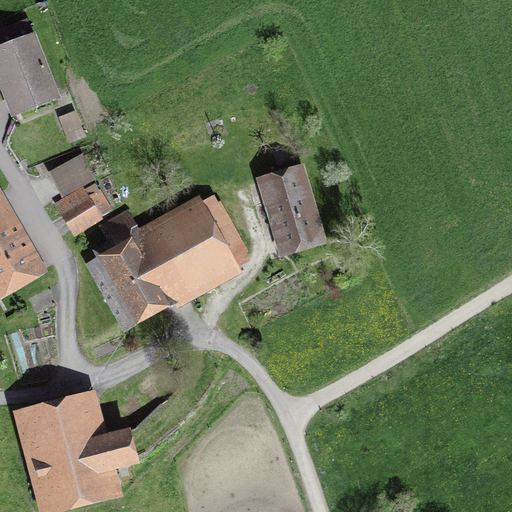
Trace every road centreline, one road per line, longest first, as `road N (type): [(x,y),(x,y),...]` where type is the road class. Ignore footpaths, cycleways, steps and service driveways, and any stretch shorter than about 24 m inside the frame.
road 1 (unclassified): [(0,398),(66,390),(179,343),(220,343),(251,364),(274,395),(319,511)]
road 2 (track): [(511,282),(288,419)]
